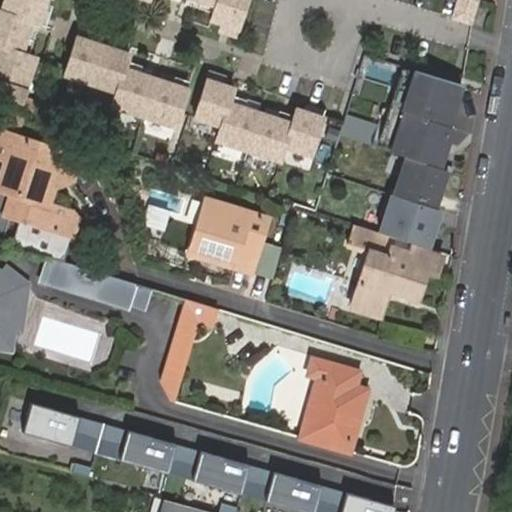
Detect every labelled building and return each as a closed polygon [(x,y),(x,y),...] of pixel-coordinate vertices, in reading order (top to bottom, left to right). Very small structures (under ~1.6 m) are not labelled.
[(51,0),(9,0),(5,13),(36,24),(43,26),(51,0)] [(249,0),(219,0),(219,1),(215,14),(226,18),(242,23),(249,0)] [(477,0),(459,0),(454,17),(470,22),(477,0)] [(5,13),(0,10),(0,46),(2,47),(26,54),(31,39),(36,24),(5,13)] [(226,18),(224,26),(239,31),(242,23),(226,18)] [(95,84),(107,47),(81,38),(71,69),(68,77),(95,84)] [(38,41),(31,39),(26,54),(32,57),(38,41)] [(26,54),(2,47),(0,52),(0,82),(29,92),(40,59),(32,57),(26,54)] [(95,84),(121,94),(128,70),(133,56),(107,47),(95,84)] [(160,80),(128,70),(121,94),(116,108),(148,118),(160,80)] [(450,127),(463,85),(417,71),(404,112),(405,113),(450,127)] [(213,74),(211,81),(226,86),(228,78),(213,74)] [(192,91),(160,80),(148,118),(180,128),(192,91)] [(211,81),(198,119),(225,128),(233,104),(238,90),(226,86),(211,81)] [(264,114),(233,104),(225,128),(221,142),(253,152),(264,114)] [(0,130),(2,131),(0,137),(0,157),(6,160),(0,180),(0,239),(1,240),(9,215),(19,218),(11,243),(48,255),(58,258),(64,260),(73,236),(79,219),(74,211),(48,203),(57,176),(63,178),(71,154),(13,135),(20,115),(0,108),(0,130)] [(300,110),(296,124),(289,148),(315,157),(328,119),(300,110)] [(346,113),(340,135),(371,144),(377,122),(346,113)] [(443,169),(455,128),(450,127),(405,113),(393,153),(408,158),(443,169)] [(296,124),(264,114),(253,152),(285,163),(289,148),(296,124)] [(71,154),(63,178),(73,181),(78,166),(80,157),(71,154)] [(438,209),(450,171),(443,169),(408,158),(396,196),(438,209)] [(434,224),(439,209),(438,209),(396,196),(394,195),(382,233),(415,244),(431,249),(439,225),(434,224)] [(236,258),(233,267),(252,272),(262,242),(270,217),(208,198),(191,253),(212,260),(214,252),(236,258)] [(165,229),(170,208),(149,203),(144,224),(165,229)] [(439,225),(444,211),(439,209),(434,224),(439,225)] [(382,233),(377,232),(354,309),(383,318),(392,290),(420,299),(430,271),(439,273),(445,258),(414,248),(415,244),(382,233)] [(262,242),(252,272),(277,280),(285,250),(262,242)] [(212,260),(233,267),(236,258),(214,252),(212,260)] [(154,288),(109,274),(107,273),(101,272),(64,260),(58,258),(48,255),(39,282),(130,311),(132,307),(147,312),(154,288)] [(25,332),(32,283),(6,263),(2,269),(0,267),(0,351),(14,354),(18,331),(25,332)] [(212,328),(219,308),(189,299),(179,330),(195,336),(199,324),(212,328)] [(388,322),(384,340),(420,349),(425,330),(388,322)] [(176,402),(195,336),(179,330),(162,383),(171,401),(176,402)] [(350,418),(359,389),(356,387),(360,372),(316,359),(311,375),(321,378),(304,438),(350,451),(359,420),(350,418)] [(368,391),(359,389),(350,418),(359,420),(368,391)] [(72,446),(81,417),(32,403),(23,432),(72,446)] [(96,453),(105,424),(81,417),(72,446),(96,453)] [(120,460),(129,431),(105,424),(96,453),(120,460)] [(169,474),(177,445),(129,431),(120,460),(169,474)] [(193,481),(201,452),(177,445),(169,474),(193,481)] [(242,495),(250,466),(201,452),(193,481),(242,495)] [(266,502),(274,473),(250,466),(242,495),(266,502)] [(299,511),(315,511),(323,487),(274,473),(266,502),(299,511)] [(341,511),(347,494),(323,487),(315,511),(341,511)] [(394,511),(396,508),(347,494),(341,511),(394,511)] [(208,511),(164,500),(160,511),(208,511)]
